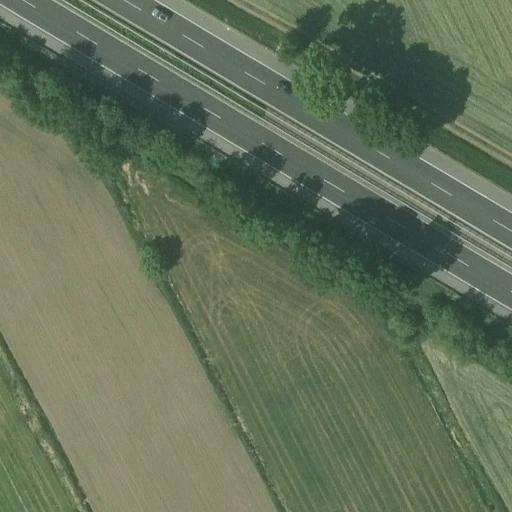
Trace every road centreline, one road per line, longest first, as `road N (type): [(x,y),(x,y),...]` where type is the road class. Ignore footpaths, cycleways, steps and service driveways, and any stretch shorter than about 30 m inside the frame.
road 1 (motorway): [(41,0),(511,280)]
road 2 (motorway): [(511,217),(147,0)]
road 3 (track): [(511,149),(260,0)]
